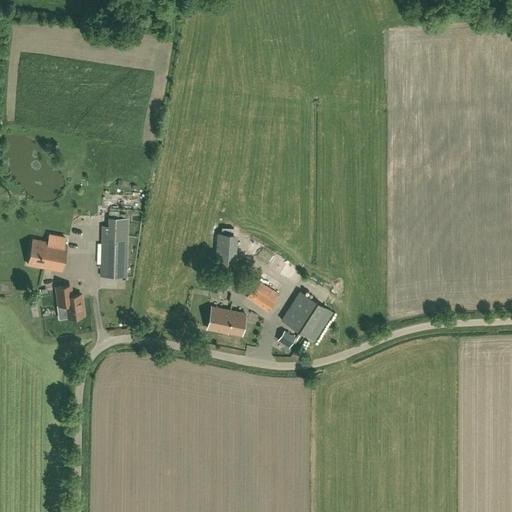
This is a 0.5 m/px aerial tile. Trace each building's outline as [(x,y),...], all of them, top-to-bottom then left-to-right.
[(142,201),(143,193),(132,193),(132,200),(142,201)] [(0,219),(50,228),(52,219),(0,210),(0,219)] [(102,225),(101,243),(100,276),(127,277),(128,243),(129,218),(108,217),(108,225),(102,225)] [(53,221),(52,230),(73,232),(74,223),(53,221)] [(238,235),(217,234),(216,266),(237,267),(238,235)] [(67,246),(64,245),(32,239),(28,264),(62,270),(67,246)] [(257,280),(253,287),(275,301),(279,294),(257,280)] [(71,303),(70,296),(69,286),(56,287),(58,305),(66,304),(71,303)] [(268,311),(275,301),(253,287),(246,297),(268,311)] [(307,336),(326,307),(299,290),(281,319),(307,336)] [(71,303),(66,304),(68,317),(84,316),(81,294),(70,296),(71,303)] [(207,328),(222,331),(227,332),(228,331),(241,333),(245,313),(211,306),(207,328)] [(333,312),(326,307),(307,336),(315,341),(333,312)] [(284,331),(279,339),(289,346),(295,338),(284,331)]
